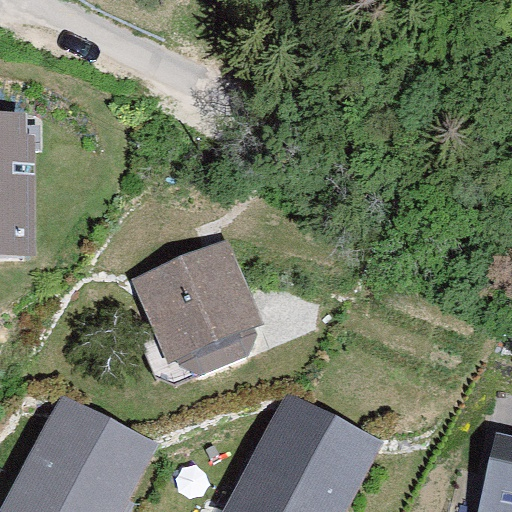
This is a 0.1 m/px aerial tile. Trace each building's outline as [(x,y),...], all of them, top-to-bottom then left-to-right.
[(20,116),(0,116),(0,245),(22,245),(20,116)] [(222,237),(122,277),(154,356),(254,316),(222,237)] [(290,395),(229,511),(350,511),(386,445),(290,395)] [(125,511),(158,450),(62,400),(3,511),(125,511)] [(511,511),(511,438),(490,433),(470,511),(511,511)]
